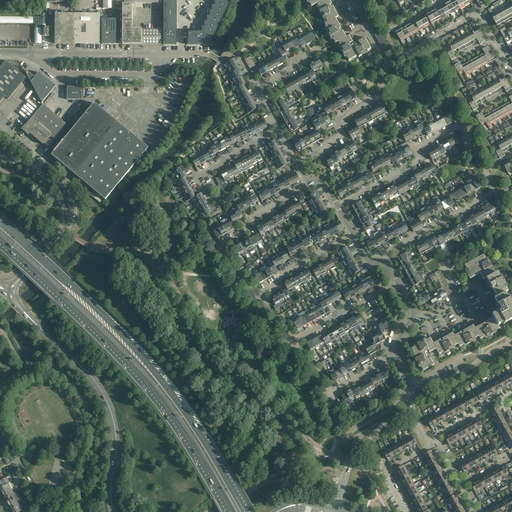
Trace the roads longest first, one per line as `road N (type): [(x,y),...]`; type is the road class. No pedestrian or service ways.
road 1 (trunk): [(244,511),(162,381),(0,216)]
road 2 (trunk): [(0,239),(152,389),(230,511)]
road 3 (residential): [(385,252),(492,192),(462,127)]
road 4 (tertiary): [(110,486),(115,429),(103,394),(40,328)]
road 5 (residential): [(331,391),(294,339),(397,282)]
road 6 (residential): [(259,292),(234,272),(220,245),(310,182)]
road 7 (residential): [(511,72),(479,15),(386,64)]
road 8 (residential): [(337,205),(420,159),(415,149),(462,127)]
road 9 (unclassified): [(39,52),(60,75),(149,75),(163,54)]
road 10 (residential): [(361,105),(318,50),(257,87)]
road 11 (unclassified): [(39,52),(163,54)]
